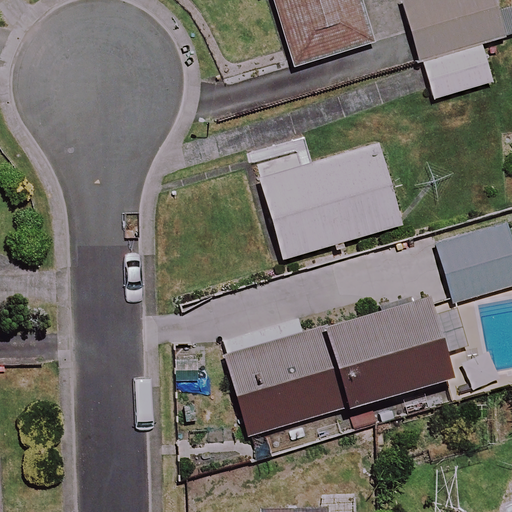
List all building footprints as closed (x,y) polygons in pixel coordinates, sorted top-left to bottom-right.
[(273,0),(292,67),(373,44),(363,10),(360,0),(273,0)] [(511,0),(399,0),(417,60),(429,101),(489,83),(477,43),(511,32),(511,0)] [(397,227),(374,146),(301,167),(298,156),(249,170),(275,262),(397,227)] [(511,283),(511,254),(503,223),(425,245),(442,304),(511,283)] [(218,342),(222,355),(244,435),(442,380),(420,300),(368,315),(364,302),(218,342)]
